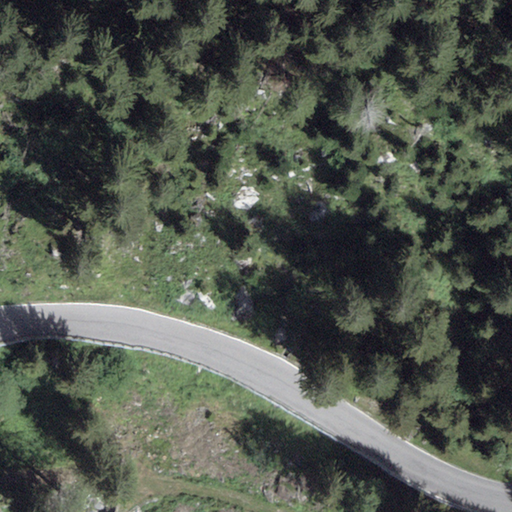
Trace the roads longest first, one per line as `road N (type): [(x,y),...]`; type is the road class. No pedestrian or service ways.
road 1 (tertiary): [(0,323),(101,322),(195,342),(280,380),(435,477),(511,502)]
road 2 (track): [(123,498),(146,484),(188,485),(275,511)]
